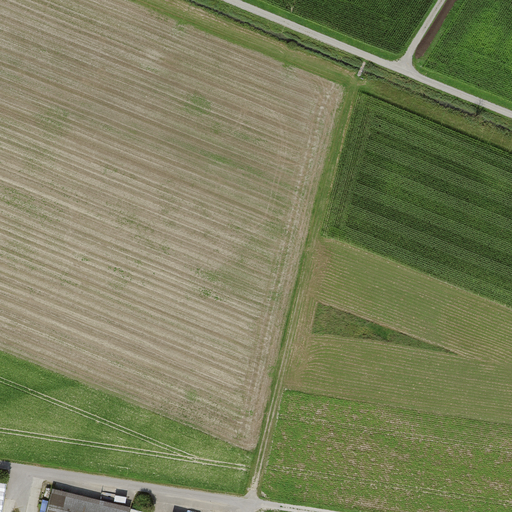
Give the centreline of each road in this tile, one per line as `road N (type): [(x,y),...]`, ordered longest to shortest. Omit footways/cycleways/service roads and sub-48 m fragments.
road 1 (track): [(357,76),(251,503)]
road 2 (track): [(0,466),(306,511)]
road 3 (track): [(511,115),(228,0)]
